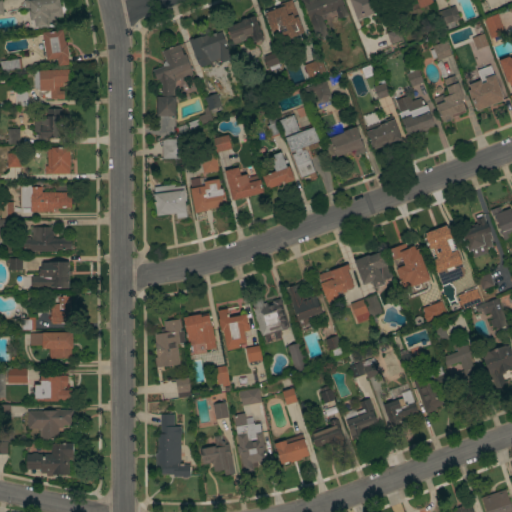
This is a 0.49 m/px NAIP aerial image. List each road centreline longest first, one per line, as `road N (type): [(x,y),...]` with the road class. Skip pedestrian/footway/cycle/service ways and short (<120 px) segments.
road 1 (residential): [(0,491),(85,511),(316,509),(511,437)]
road 2 (residential): [(110,0),(121,47),(124,511)]
road 3 (residential): [(123,278),(255,249),(511,150)]
